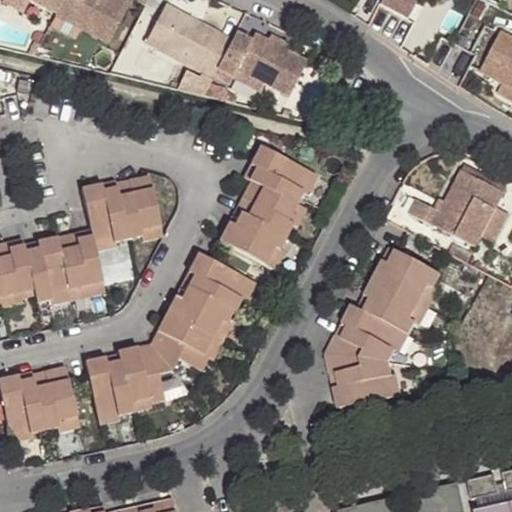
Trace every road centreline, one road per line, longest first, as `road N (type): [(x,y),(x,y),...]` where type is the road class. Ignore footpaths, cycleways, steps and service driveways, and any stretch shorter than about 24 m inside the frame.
road 1 (residential): [(0,498),(183,453),(230,430),(260,392),(426,87)]
road 2 (residential): [(55,132),(153,153),(187,167),(196,188),(185,227),(133,323),(0,355)]
road 3 (residential): [(277,0),(426,87)]
